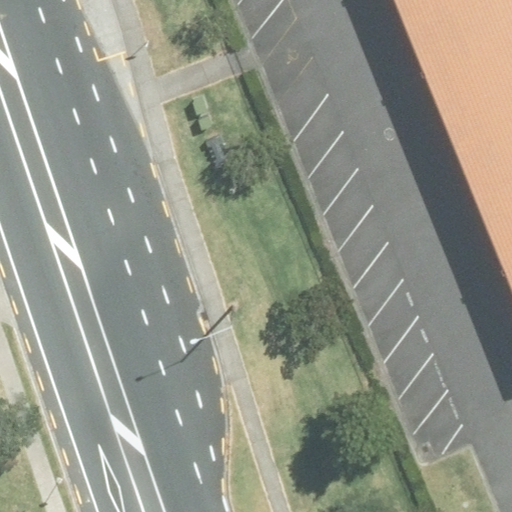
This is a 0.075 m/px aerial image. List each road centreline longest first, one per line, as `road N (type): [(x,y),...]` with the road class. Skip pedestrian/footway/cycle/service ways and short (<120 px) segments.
road 1 (secondary): [(91,322),(0,54)]
road 2 (secondary): [(91,322),(184,511)]
road 3 (secondary): [(133,511),(91,322)]
